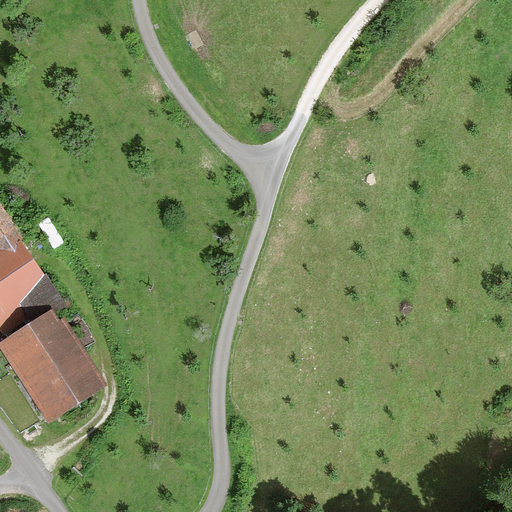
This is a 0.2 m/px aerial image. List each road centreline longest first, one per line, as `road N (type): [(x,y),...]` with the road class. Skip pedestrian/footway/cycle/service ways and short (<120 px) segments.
road 1 (track): [(381,0),(345,35),(271,176),(220,384),(212,511)]
road 2 (residential): [(134,0),(171,87),(227,151),(271,176)]
